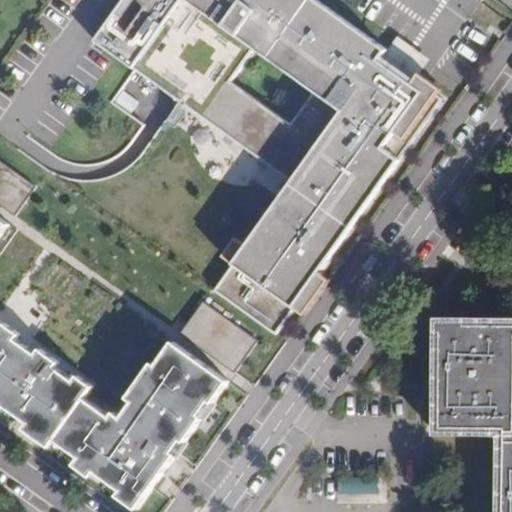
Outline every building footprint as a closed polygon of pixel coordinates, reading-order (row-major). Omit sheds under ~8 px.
[(414,80),(381,56),(389,45),(374,34),(369,40),(315,0),(123,0),(95,41),(136,69),(293,179),(280,198),(216,288),(278,331),(294,308),(333,253),(331,253),(443,94),(416,75),(414,80)] [(315,0),(369,40),(374,34),(328,0),(315,0)] [(387,57),(419,76),(429,60),(396,41),(387,57)] [(130,114),(139,102),(121,88),(112,100),(130,114)] [(38,189),(0,162),(0,205),(18,218),(38,189)] [(30,429),(56,447),(61,440),(93,392),(98,386),(30,343),(0,324),(0,243),(12,227),(0,218),(0,399),(34,423),(30,429)] [(260,338),(204,300),(189,322),(182,332),(237,371),(260,338)] [(511,511),(511,315),(439,315),(437,428),(504,429),(503,511),(511,511)] [(143,508),(232,380),(175,341),(159,365),(155,363),(135,391),(141,395),(130,411),(123,405),(119,410),(93,392),(61,440),(85,457),(80,464),(98,476),(101,471),(128,489),(124,494),(143,508)] [(61,440),(56,447),(80,464),(85,457),(61,440)] [(101,471),(98,476),(124,494),(128,489),(101,471)] [(378,479),(339,479),(340,500),(379,499),(378,479)]
